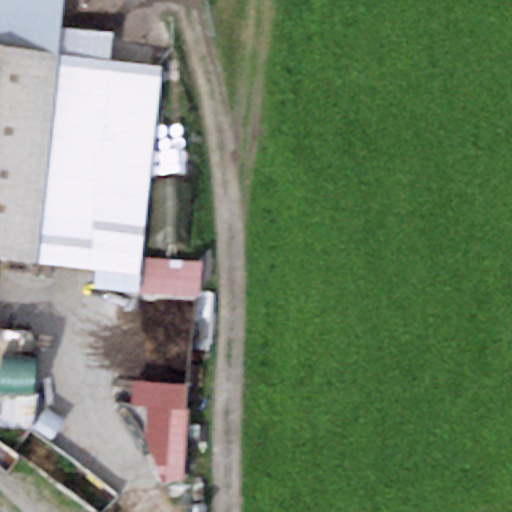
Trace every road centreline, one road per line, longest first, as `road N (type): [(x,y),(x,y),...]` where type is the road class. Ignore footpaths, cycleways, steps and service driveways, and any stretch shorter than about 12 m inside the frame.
road 1 (track): [(228,143),(228,511)]
road 2 (track): [(162,511),(87,411),(65,312)]
road 3 (track): [(197,0),(228,143)]
road 4 (track): [(228,143),(240,0)]
